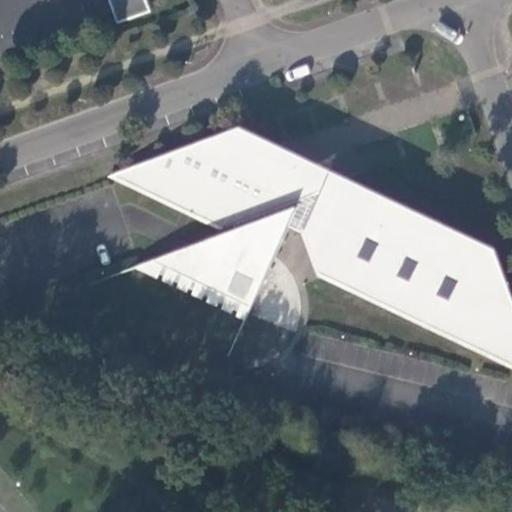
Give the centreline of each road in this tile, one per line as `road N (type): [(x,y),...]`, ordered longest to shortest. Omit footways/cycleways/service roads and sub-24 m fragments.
road 1 (tertiary): [(252,67),(0,159)]
road 2 (tertiary): [(444,0),(252,67)]
road 3 (unclassified): [(461,0),(511,142)]
